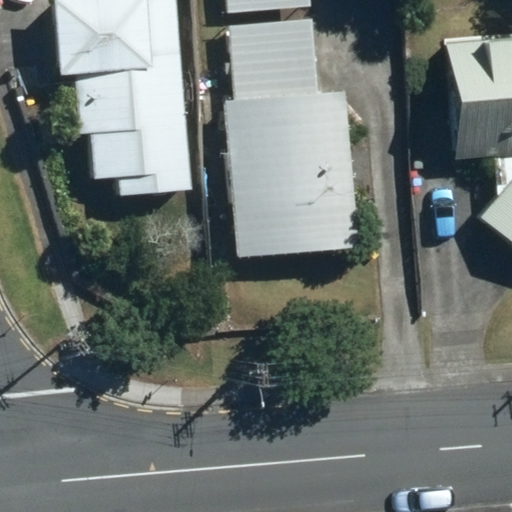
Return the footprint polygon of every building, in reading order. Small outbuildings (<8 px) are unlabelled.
[(165,0),(42,0),(46,69),(71,67),(78,189),(176,184),(165,0)] [(222,0),(223,10),(304,3),(303,0),(222,0)] [(226,98),(212,99),(225,251),(340,241),(327,90),(309,91),(303,18),(220,26),(226,98)] [(511,33),(435,37),(441,140),(511,135),(511,33)] [(511,162),(470,215),(511,249),(511,162)]
